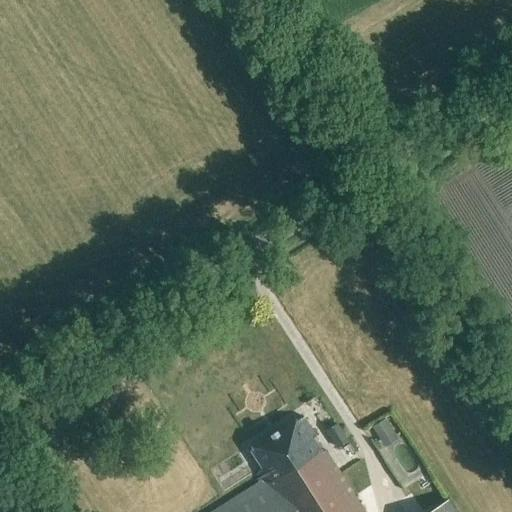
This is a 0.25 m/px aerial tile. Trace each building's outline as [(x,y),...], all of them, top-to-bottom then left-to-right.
[(392,417),(405,436),(416,429),(403,410),(392,417)] [(354,414),(346,419),(357,436),(365,430),(354,414)] [(316,436),(303,416),(296,421),(295,419),(294,420),(278,430),(269,436),(253,446),(252,447),(253,448),(250,450),(262,468),(257,471),(265,483),(218,511),(364,511),(324,450),(322,451),(313,438),(316,436)] [(372,427),(384,447),(398,438),(386,418),(372,427)] [(337,447),(347,440),(337,424),(326,431),(337,447)] [(455,511),(447,499),(431,509),(427,511),(455,511)]
